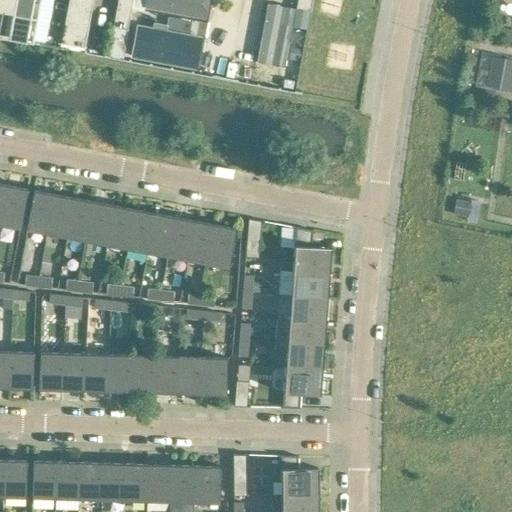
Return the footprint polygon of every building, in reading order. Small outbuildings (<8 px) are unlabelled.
[(40,0),(0,0),(0,11),(37,19),(40,0)] [(68,7),(92,11),(93,0),(69,0),(68,6),(68,7)] [(118,0),(117,6),(132,8),(133,0),(118,0)] [(209,0),(155,0),(153,13),(205,23),(209,0)] [(311,12),(312,0),(298,0),(296,9),(310,12),(311,12)] [(127,30),(132,8),(117,6),(113,27),(114,27),(127,30)] [(66,19),(89,24),(92,11),(68,7),(66,19)] [(294,14),(269,9),(258,66),(283,71),(294,14)] [(0,11),(0,37),(32,43),(33,41),(37,19),(0,11)] [(63,31),(87,36),(89,24),(66,19),(63,31)] [(114,27),(109,57),(124,59),(129,30),(127,30),(114,27)] [(61,46),(60,48),(84,53),(84,51),(87,36),(63,31),(61,46)] [(201,43),(192,41),(135,31),(129,63),(195,75),(201,43)] [(293,47),(291,59),(299,61),(301,49),(293,47)] [(511,60),(492,57),(487,85),(511,90),(511,86),(511,60)] [(28,189),(6,185),(0,218),(0,224),(20,228),(28,189)] [(34,190),(26,230),(45,233),(53,194),(34,190)] [(73,197),(53,194),(45,233),(65,237),(73,197)] [(93,201),(73,197),(65,237),(86,241),(93,201)] [(457,199),(454,214),(468,217),(471,202),(457,199)] [(95,202),(93,201),(86,241),(95,243),(106,245),(113,205),(95,202)] [(134,209),(113,205),(106,245),(126,248),(134,209)] [(154,213),(134,209),(126,248),(146,252),(154,213)] [(174,216),(154,213),(146,252),(166,256),(174,216)] [(194,220),(174,216),(166,256),(187,260),(194,220)] [(249,218),(246,245),(245,257),(259,257),(259,246),(261,221),(249,218)] [(214,224),(194,220),(187,260),(207,264),(214,224)] [(236,228),(214,224),(207,264),(228,268),(233,245),(236,228)] [(294,248),(293,269),(330,272),(331,248),(312,247),(313,230),(294,227),(296,228),(294,248)] [(328,289),(330,272),(293,269),(291,289),(291,295),(328,298),(328,289)] [(26,275),(25,285),(38,286),(39,277),(26,275)] [(244,275),(243,289),(243,291),(252,292),(252,289),(253,276),(244,275)] [(53,279),(39,277),(38,286),(51,288),(53,279)] [(65,289),(79,291),(79,289),(80,281),(66,280),(65,289)] [(80,281),(79,289),(79,291),(92,293),(93,289),(93,283),(80,281)] [(107,284),(106,289),(106,294),(119,296),(120,286),(107,284)] [(119,296),(133,297),(134,289),(134,287),(120,286),(119,296)] [(0,297),(12,299),(13,290),(0,288),(0,297)] [(148,289),(146,298),(160,300),(161,290),(149,289),(148,289)] [(30,292),(13,290),(12,299),(29,301),(30,292)] [(161,290),(160,300),(173,302),(174,292),(161,290)] [(252,292),(243,291),(241,308),(251,309),(252,292)] [(187,303),(201,305),(202,295),(188,293),(187,303)] [(49,303),(65,305),(66,296),(50,294),(49,303)] [(279,294),(277,318),(289,319),(326,322),(328,298),(291,295),(279,294)] [(202,295),(201,305),(214,306),(215,297),(202,295)] [(83,298),(66,296),(65,305),(82,307),(83,298)] [(95,299),(95,300),(94,308),(95,308),(111,310),(112,301),(95,299)] [(127,312),(128,303),(112,301),(111,310),(127,312)] [(139,313),(156,315),(157,306),(141,304),(139,313)] [(173,308),(157,306),(156,315),(172,317),(173,308)] [(186,318),(203,320),(204,311),(187,309),(186,318)] [(220,313),(204,311),(203,320),(219,322),(220,313)] [(277,318),(275,342),(287,343),(324,346),(326,322),(289,319),(277,318)] [(240,323),(239,339),(248,340),(249,324),(240,323)] [(248,340),(239,339),(238,356),(247,357),(248,340)] [(322,370),(324,346),(287,343),(286,367),(322,370)] [(0,387),(10,388),(11,351),(0,350),(0,387)] [(11,351),(10,388),(33,388),(34,352),(11,351)] [(40,352),(39,389),(62,389),(63,352),(40,352)] [(63,352),(62,389),(85,390),(86,353),(84,353),(63,353),(63,352)] [(86,353),(85,390),(108,391),(109,354),(86,353)] [(109,354),(108,391),(131,391),(132,355),(109,354)] [(131,391),(153,392),(155,355),(132,355),(131,391)] [(153,392),(176,393),(177,356),(155,355),(153,392)] [(176,393),(200,393),(201,357),(177,356),(176,393)] [(227,357),(201,357),(200,393),(226,394),(227,357)] [(320,396),(322,370),(286,367),(284,391),(283,391),(282,407),(280,407),(280,408),(300,408),(301,394),(320,396)] [(234,406),(247,407),(249,381),(236,381),(234,406)] [(233,454),(234,480),(233,480),(234,495),(246,495),(246,454),(233,454)] [(298,468),(298,456),(279,456),(281,456),(281,494),(318,494),(318,468),(298,468)] [(26,497),(27,460),(4,459),(3,496),(26,497)] [(33,460),(32,497),(55,498),(56,461),(33,460)] [(56,461),(55,498),(78,498),(79,462),(56,461)] [(79,462),(78,498),(101,499),(102,462),(79,462)] [(102,462),(101,499),(124,500),(125,463),(102,462)] [(124,500),(147,500),(148,464),(125,463),(124,500)] [(147,500),(170,501),(171,464),(148,464),(147,500)] [(170,501),(169,511),(193,511),(194,502),(195,465),(171,464),(170,501)] [(221,466),(195,465),(194,502),(220,503),(221,466)] [(318,511),(318,494),(281,494),(281,511),(318,511)] [(234,503),(233,511),(242,511),(243,502),(234,503)]
